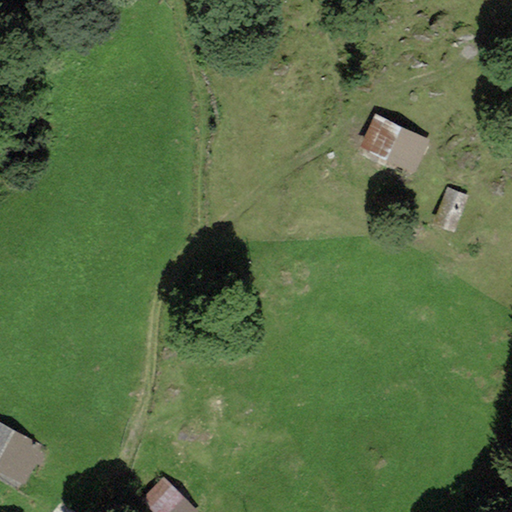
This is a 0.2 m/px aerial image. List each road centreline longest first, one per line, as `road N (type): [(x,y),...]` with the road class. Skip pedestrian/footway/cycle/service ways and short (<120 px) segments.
road 1 (track): [(209,234),(169,272),(158,304),(154,377),(110,511)]
road 2 (track): [(380,97),(349,130),(209,234)]
